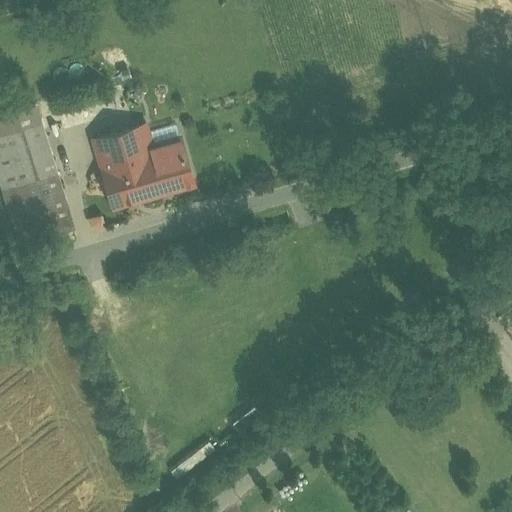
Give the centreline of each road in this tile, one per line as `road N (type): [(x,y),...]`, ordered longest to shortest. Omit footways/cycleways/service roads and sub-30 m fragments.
road 1 (unclassified): [(511,123),(0,270)]
road 2 (unclassified): [(511,289),(219,511)]
